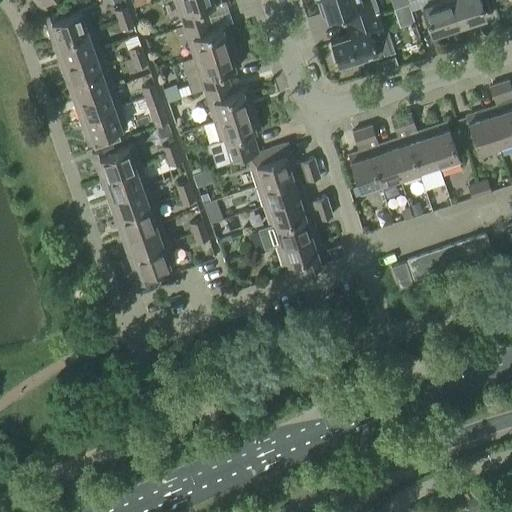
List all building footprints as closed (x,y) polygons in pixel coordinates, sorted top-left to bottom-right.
[(33,0),(41,9),(50,2),(48,0),(33,0)] [(219,0),(174,0),(182,26),(207,17),(204,6),(219,1),(219,0)] [(315,0),(321,15),(325,14),(326,17),(326,18),(343,13),(347,23),(345,23),(345,24),(378,13),(373,0),(315,0)] [(434,0),(421,5),(430,33),(457,24),(448,0),(434,0)] [(448,0),(457,24),(484,16),(478,0),(448,0)] [(126,6),(113,10),(117,20),(129,16),(126,6)] [(54,13),(43,17),(52,43),(92,29),(84,9),(56,19),(54,13)] [(330,40),(329,40),(336,64),(338,64),(337,63),(344,61),(346,66),(361,61),(359,56),(374,52),(375,52),(376,55),(393,50),(384,24),(382,25),(378,13),(345,24),(345,25),(348,34),(330,40)] [(129,16),(117,20),(120,29),(132,25),(129,16)] [(207,17),(182,26),(174,28),(177,35),(185,32),(192,57),(233,45),(227,24),(211,29),(207,17)] [(92,29),(52,43),(59,62),(98,48),(92,29)] [(139,44),(127,49),(130,58),(143,54),(139,44)] [(233,45),(192,57),(203,89),(228,81),(224,70),(239,65),(233,45)] [(98,48),(59,62),(66,81),(105,67),(98,48)] [(143,54),(130,58),(134,68),(146,63),(143,54)] [(105,67),(66,81),(72,100),(112,86),(105,67)] [(511,92),(508,80),(498,83),(503,96),(511,124),(511,92)] [(228,81),(203,89),(213,121),(253,108),(247,88),(231,93),(228,81)] [(153,82),(140,87),(144,96),(156,92),(153,82)] [(495,105),(485,108),(498,148),(511,143),(511,124),(503,96),(498,83),(488,86),(495,105)] [(174,84),(162,88),(164,95),(166,101),(179,97),(176,89),(174,84)] [(112,86),(72,100),(79,120),(119,105),(112,86)] [(156,92),(144,96),(147,106),(159,102),(156,92)] [(119,105),(79,120),(86,140),(90,138),(91,142),(93,148),(118,139),(116,133),(115,130),(126,126),(119,105)] [(219,142),(210,145),(216,165),(246,155),(257,152),(250,132),(260,129),(253,108),(213,121),(219,142)] [(485,108),(465,115),(478,155),(498,148),(485,108)] [(410,112),(400,116),(404,128),(419,175),(439,168),(426,128),(416,131),(410,112)] [(397,138),(387,141),(400,181),(419,175),(404,128),(400,116),(390,119),(397,138)] [(446,121),(426,128),(439,168),(459,161),(446,121)] [(371,125),(361,128),(380,187),(400,181),(387,141),(377,144),(371,125)] [(358,150),(347,154),(360,194),(380,187),(361,128),(351,131),(358,150)] [(174,142),(161,146),(165,156),(177,152),(174,142)] [(290,152),(287,153),(284,143),(257,152),(246,155),(256,186),(315,167),(312,157),(293,163),(290,152)] [(112,145),(91,153),(93,158),(100,179),(140,165),(133,144),(114,151),(112,145)] [(177,152),(165,156),(168,165),(180,161),(177,152)] [(140,165),(100,179),(107,198),(146,184),(140,165)] [(315,167),(256,186),(262,205),(303,192),(299,182),(318,176),(315,167)] [(485,179),(476,182),(480,194),(490,191),(485,179)] [(187,180),(175,185),(178,194),(191,190),(187,180)] [(476,182),(467,185),(471,197),(480,194),(476,182)] [(146,184),(107,198),(114,217),(153,203),(146,184)] [(191,190),(178,194),(182,204),(194,199),(191,190)] [(303,192),(262,205),(269,225),(309,211),(328,205),(325,196),(306,202),(303,192)] [(418,201),(408,204),(408,206),(411,215),(421,212),(418,201)] [(153,203),(114,217),(120,237),(160,222),(153,203)] [(269,225),(257,228),(264,248),(275,244),(315,231),(312,221),(331,215),(328,205),(309,211),(269,225)] [(408,206),(400,209),(403,219),(412,216),(411,215),(408,206)] [(201,219),(189,224),(192,233),(205,229),(201,219)] [(160,222),(120,237),(127,256),(167,242),(160,222)] [(205,229),(192,233),(196,243),(208,238),(205,229)] [(315,231),(275,244),(282,265),(290,262),(293,272),(343,255),(339,244),(324,249),(322,243),(319,244),(315,231)] [(485,233),(473,237),(481,259),(492,256),(485,233)] [(473,237),(462,241),(470,263),(481,259),(473,237)] [(462,241),(451,244),(458,267),(470,263),(462,241)] [(167,242),(127,256),(138,285),(155,279),(164,275),(161,267),(174,262),(167,242)] [(451,244),(439,248),(447,271),(458,267),(451,244)] [(439,248),(428,252),(436,275),(447,271),(439,248)] [(428,252),(417,256),(424,278),(436,275),(428,252)] [(417,256),(405,259),(413,282),(424,278),(417,256)] [(404,261),(391,266),(398,289),(412,285),(404,261)]
